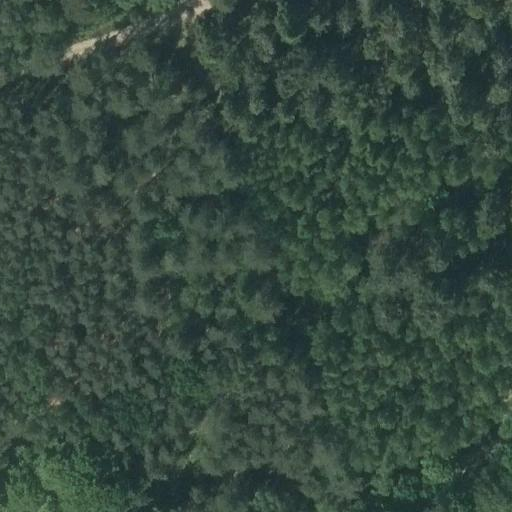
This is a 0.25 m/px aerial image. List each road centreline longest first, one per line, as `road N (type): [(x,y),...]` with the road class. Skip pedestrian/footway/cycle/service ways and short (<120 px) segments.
road 1 (track): [(0,64),(167,0)]
road 2 (track): [(370,511),(511,436)]
